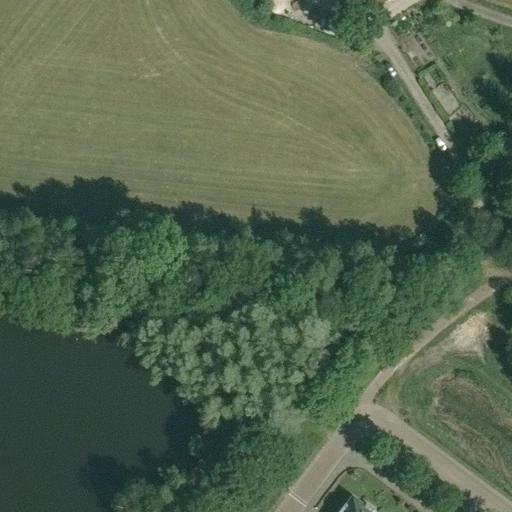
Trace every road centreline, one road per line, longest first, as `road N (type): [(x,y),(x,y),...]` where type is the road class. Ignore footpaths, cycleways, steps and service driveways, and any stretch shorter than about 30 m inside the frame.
road 1 (unknown): [(406,0),(387,24),(493,191)]
road 2 (residential): [(500,511),(396,434),(364,426)]
